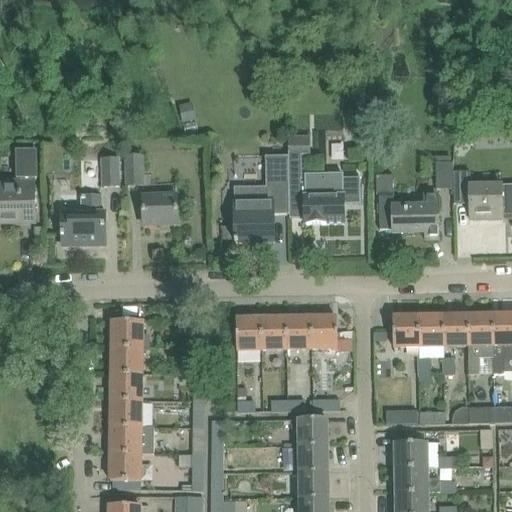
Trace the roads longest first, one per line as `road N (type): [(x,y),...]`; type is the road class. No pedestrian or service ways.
road 1 (residential): [(359,282),(92,287),(0,306)]
road 2 (residential): [(359,511),(359,282)]
road 3 (residential): [(511,282),(359,282)]
